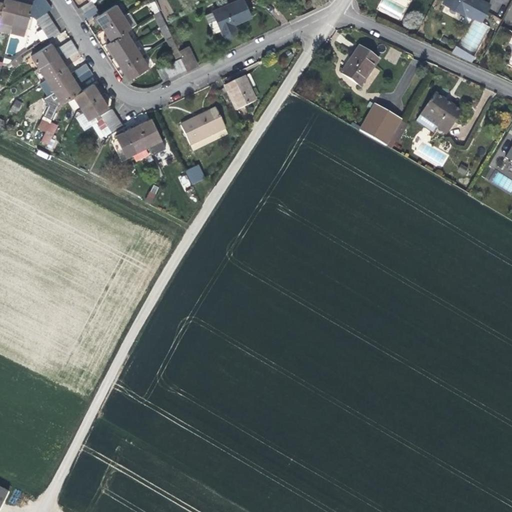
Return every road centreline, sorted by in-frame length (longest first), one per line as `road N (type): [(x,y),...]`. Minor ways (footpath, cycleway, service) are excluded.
road 1 (unclassified): [(327,15),(171,261),(42,511)]
road 2 (unclassified): [(59,0),(116,90),(134,99),(157,97),(327,15)]
road 3 (residential): [(335,10),(511,91)]
